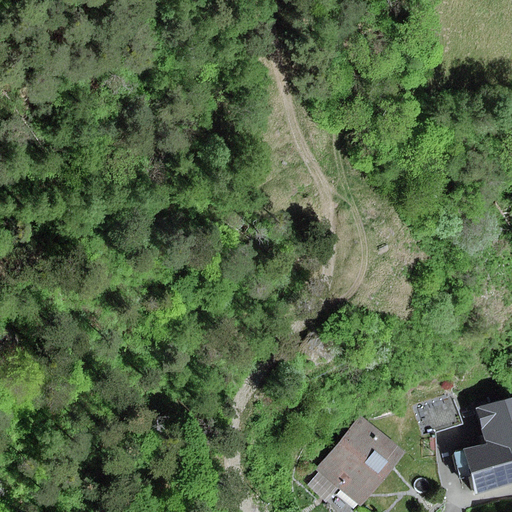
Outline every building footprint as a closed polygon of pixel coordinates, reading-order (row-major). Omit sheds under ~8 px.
[(452,395),(416,407),(424,435),(466,424),(452,395)] [(511,401),(478,410),(490,443),(511,448),(511,401)] [(407,454),(360,417),(317,470),(364,507),(407,454)] [(511,448),(490,443),(456,453),(462,479),(473,476),(478,496),(511,485),(511,448)] [(442,500),(440,464),(413,465),(414,502),(442,500)] [(319,474),(308,486),(328,503),(338,490),(319,474)]
